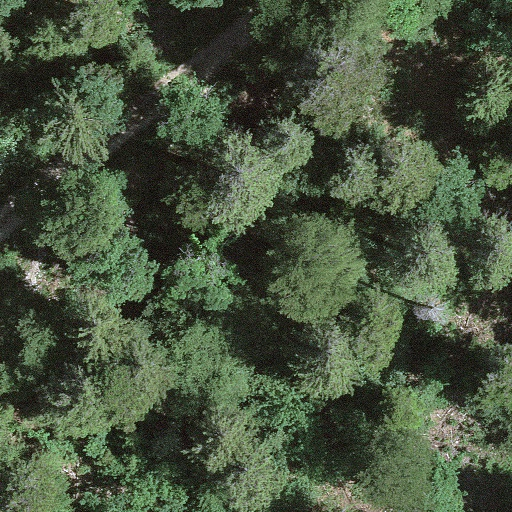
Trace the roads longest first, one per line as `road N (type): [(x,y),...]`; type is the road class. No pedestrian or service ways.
road 1 (track): [(0,238),(295,0)]
road 2 (track): [(214,0),(89,165)]
